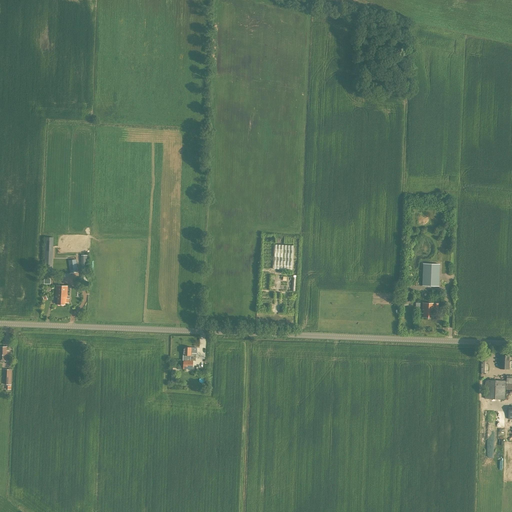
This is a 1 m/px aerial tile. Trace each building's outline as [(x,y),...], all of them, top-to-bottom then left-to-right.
[(46,237),(43,273),(52,274),(53,237),(46,237)] [(274,244),(272,269),(292,270),(293,245),(274,244)] [(68,261),(70,273),(78,272),(76,260),(68,261)] [(422,264),(422,285),(438,286),(439,264),(422,264)] [(397,305),(408,305),(408,300),(407,300),(407,284),(401,284),(400,296),(397,296),(397,305)] [(59,297),(59,286),(56,285),(55,297),(57,297),(57,304),(65,305),(65,301),(62,301),(62,297),(59,297)] [(67,286),(59,286),(59,297),(62,297),(62,301),(65,301),(65,299),(67,299),(67,286)] [(423,303),(422,309),(423,309),(422,317),(433,317),(433,310),(438,310),(438,303),(423,303)] [(7,347),(0,346),(0,360),(9,361),(9,351),(7,351),(7,347)] [(197,353),(197,348),(184,347),(183,360),(183,369),(193,369),(193,360),(190,360),(191,353),(197,353)] [(499,369),(509,369),(510,352),(500,352),(499,369)] [(484,399),(505,399),(506,381),(485,380),(484,399)]
